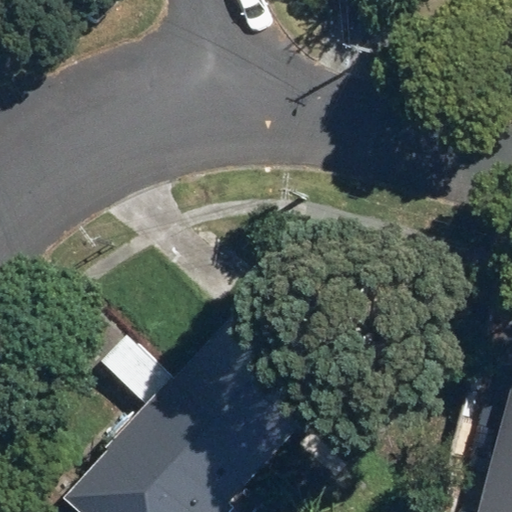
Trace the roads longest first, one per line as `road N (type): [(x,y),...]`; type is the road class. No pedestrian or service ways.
road 1 (residential): [(511,152),(228,68)]
road 2 (residential): [(228,68),(137,105),(0,188)]
